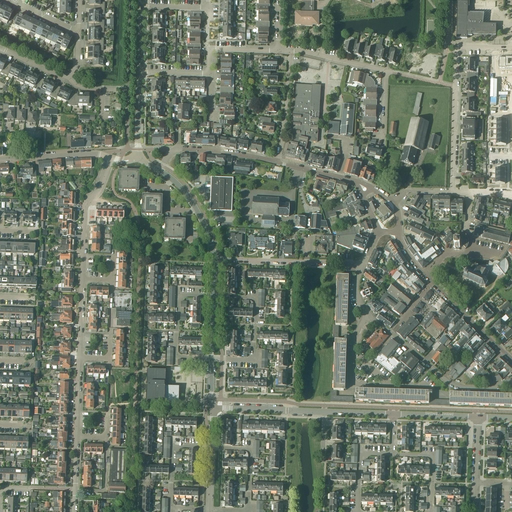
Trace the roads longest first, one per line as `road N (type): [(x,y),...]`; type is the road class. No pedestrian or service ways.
road 1 (residential): [(454,192),(455,46),(511,47)]
road 2 (residential): [(277,50),(385,70),(383,137),(372,137)]
road 3 (residential): [(511,379),(485,388),(451,385),(368,315)]
road 4 (residential): [(210,359),(253,360),(255,297),(213,296)]
road 5 (residential): [(214,260),(360,267)]
road 6 (residential): [(209,509),(248,511),(250,449),(210,448)]
road 7 (residential): [(210,448),(172,446),(170,508),(209,509)]
road 8 (residential): [(213,296),(178,295),(176,330),(175,357),(210,359)]
road 9 (residential): [(109,157),(98,191),(85,202),(82,279)]
